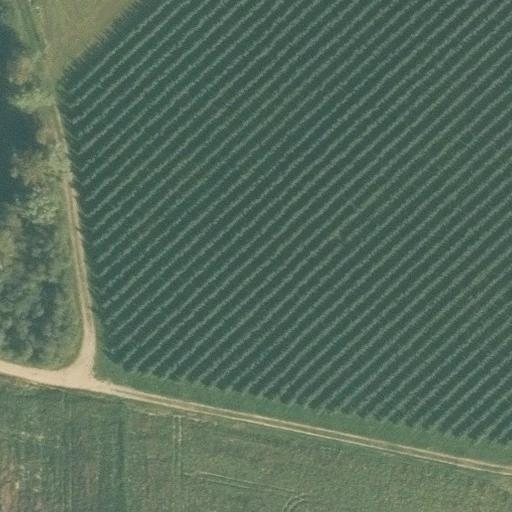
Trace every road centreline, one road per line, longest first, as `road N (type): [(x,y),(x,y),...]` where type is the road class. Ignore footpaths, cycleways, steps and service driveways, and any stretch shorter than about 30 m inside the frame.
road 1 (track): [(0,369),(511,475)]
road 2 (track): [(82,383),(86,345),(52,89),(17,0)]
